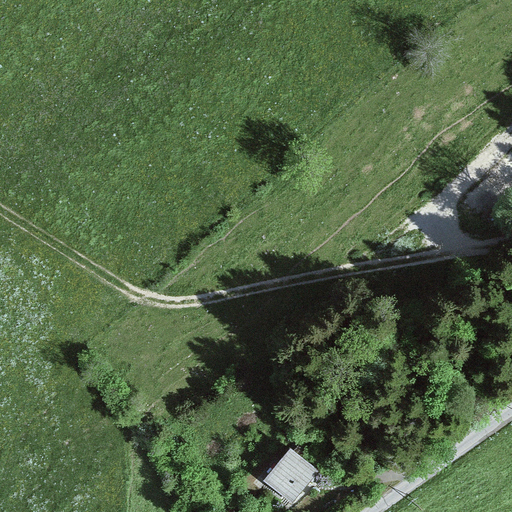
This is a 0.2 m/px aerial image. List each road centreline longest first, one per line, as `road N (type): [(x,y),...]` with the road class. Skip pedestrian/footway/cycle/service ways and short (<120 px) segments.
road 1 (track): [(511,239),(171,301),(118,285),(0,210)]
road 2 (unclassified): [(511,414),(375,511)]
